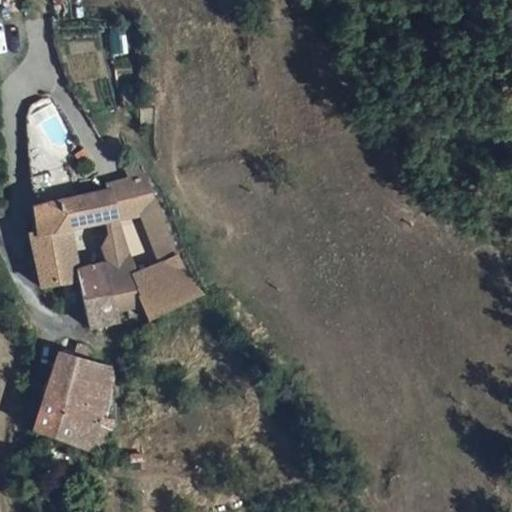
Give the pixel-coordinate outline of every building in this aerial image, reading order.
[(118,109),(134,105),(129,84),(114,87),(118,109)] [(165,203),(155,188),(139,164),(119,174),(122,183),(135,211),(165,203)] [(38,251),(54,292),(56,296),(58,302),(77,295),(70,270),(75,268),(67,240),(78,235),(105,223),(115,219),(103,191),(75,204),(61,173),(41,180),(37,169),(23,175),(27,186),(25,189),(38,220),(35,222),(46,248),(38,251)] [(117,219),(135,211),(122,183),(103,191),(115,219),(117,219)] [(115,219),(105,223),(111,238),(110,247),(118,265),(139,256),(117,219),(115,219)] [(70,270),(77,295),(97,286),(92,274),(78,235),(67,240),(75,268),(70,270)] [(223,291),(195,249),(144,268),(139,256),(118,265),(115,266),(131,311),(156,303),(168,328),(223,291)] [(112,330),(135,323),(131,311),(115,266),(92,274),(97,286),(112,330)] [(75,374),(50,446),(109,467),(126,421),(132,405),(131,390),(113,384),(118,371),(100,364),(96,378),(77,371),(75,374)] [(109,467),(125,473),(139,426),(126,421),(109,467)]
